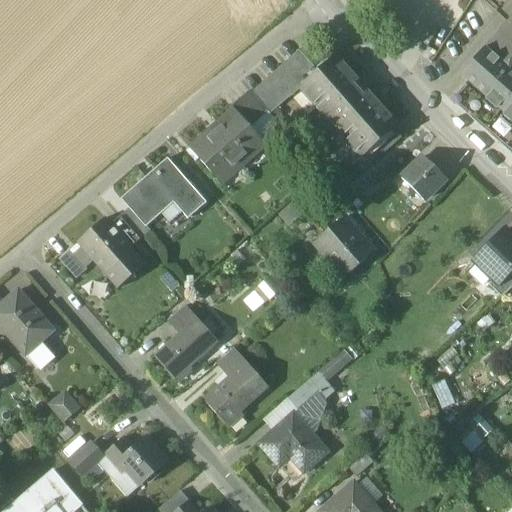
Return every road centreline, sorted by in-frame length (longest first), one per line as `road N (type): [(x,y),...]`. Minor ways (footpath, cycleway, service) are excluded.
road 1 (residential): [(320,0),(21,247)]
road 2 (residential): [(250,511),(21,247)]
road 3 (tertiary): [(320,0),(511,190)]
